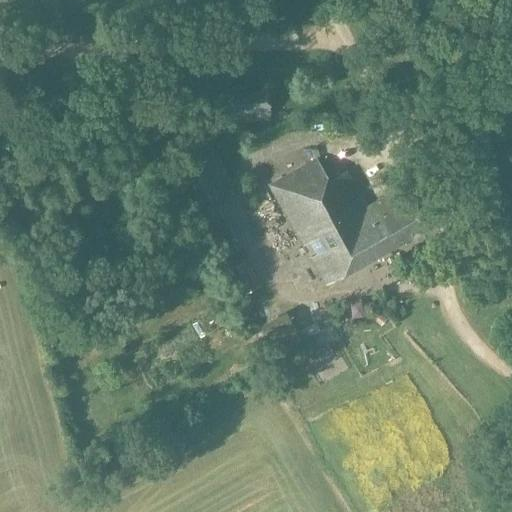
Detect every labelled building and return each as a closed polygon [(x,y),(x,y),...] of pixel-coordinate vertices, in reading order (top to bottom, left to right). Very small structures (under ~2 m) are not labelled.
[(268,90),(231,94),(233,123),(271,120),(268,90)] [(218,187),(230,180),(214,150),(179,166),(201,206),(211,201),(222,195),(218,187)] [(410,182),(367,207),(346,170),(329,180),(316,158),(268,186),(325,285),(433,224),(410,182)] [(376,180),(382,190),(389,186),(383,176),(376,180)] [(206,233),(223,223),(211,201),(201,206),(193,210),(206,233)] [(231,237),(234,234),(227,221),(223,223),(206,233),(219,259),(237,250),(231,237)] [(240,294),(260,286),(247,260),(228,268),(240,294)] [(332,307),(318,311),(321,321),(328,319),(333,317),(335,316),(332,307)] [(378,313),(373,319),(380,326),(386,320),(378,313)] [(283,317),(261,328),(275,357),(298,346),(283,317)] [(327,345),(314,353),(319,361),(332,353),(327,345)]
